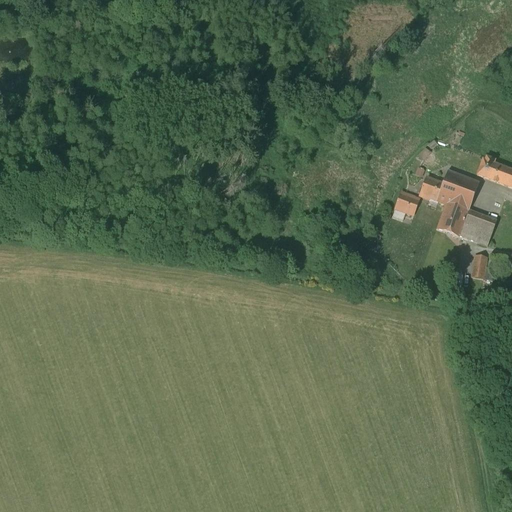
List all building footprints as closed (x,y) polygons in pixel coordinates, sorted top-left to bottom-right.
[(486,159),(485,162),(483,161),(477,177),(489,181),(495,166),(493,165),(494,162),(486,159)] [(511,172),(495,166),(489,181),(511,189),(511,172)] [(442,187),(426,181),(420,198),(429,201),(429,199),(446,206),(457,177),(447,174),(442,187)] [(478,185),(457,177),(446,206),(438,230),(487,248),(496,223),(468,213),(478,185)] [(419,201),(401,194),(395,211),(413,217),(419,201)] [(487,259),(475,257),(471,279),(483,281),(485,271),(487,259)] [(508,263),(505,261),(501,260),(498,260),(495,261),(492,263),(490,267),(489,270),(490,275),(492,278),(495,280),(498,281),(503,281),(507,279),(510,275),(511,271),(510,266),(508,263)]
